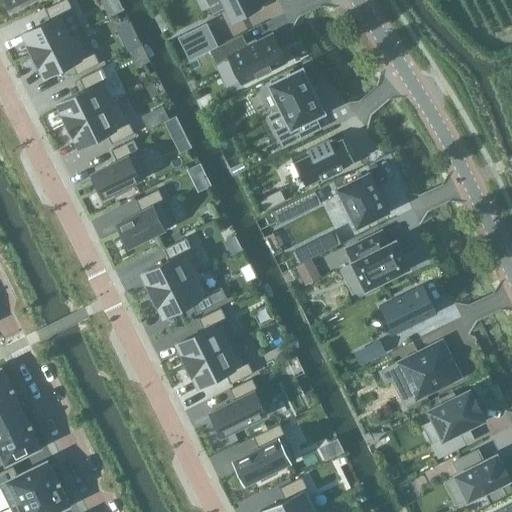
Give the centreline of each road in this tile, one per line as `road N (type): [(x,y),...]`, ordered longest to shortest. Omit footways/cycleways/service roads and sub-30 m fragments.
road 1 (residential): [(0,79),(216,511)]
road 2 (tertiary): [(511,270),(436,119),(359,0)]
road 3 (residential): [(104,511),(0,308)]
